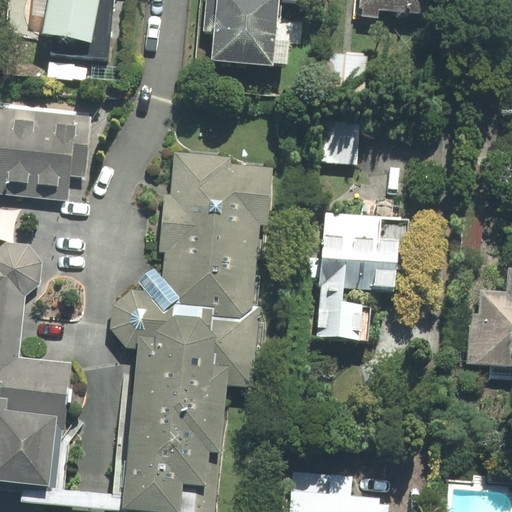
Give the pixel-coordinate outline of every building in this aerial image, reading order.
[(97,49),(105,0),(40,0),(38,16),(53,18),(49,41),(97,49)] [(207,0),(204,34),(215,35),(211,63),(288,71),(292,40),(278,38),(282,2),(317,6),(317,0),(207,0)] [(361,0),(360,14),(381,16),(381,10),(428,14),(428,0),(361,0)] [(374,56),(333,51),(328,88),(369,94),(374,56)] [(31,246),(8,243),(0,250),(0,195),(72,202),(74,179),(88,180),(94,118),(0,108),(0,481),(26,484),(63,487),(73,364),(22,361),(28,298),(44,287),(45,264),(31,246)] [(366,123),(324,118),(320,164),(361,169),(366,123)] [(264,305),(259,305),(265,226),(272,226),(276,166),(224,163),(224,156),(175,152),(172,194),(165,193),(160,254),(165,254),(163,276),(156,268),(139,282),(146,291),(135,291),(114,307),(114,332),(127,348),(136,348),(129,430),(121,511),(215,511),(220,450),(227,450),(232,387),(257,389),(264,305)] [(384,217),(326,213),(318,338),(371,342),(374,306),(348,304),(350,289),(404,292),(408,237),(383,236),(384,217)] [(468,363),(511,366),(511,268),(510,268),(508,291),(481,290),(480,313),(472,313),(468,363)] [(356,477),(293,471),(288,511),(391,511),(393,501),(354,497),(356,477)]
